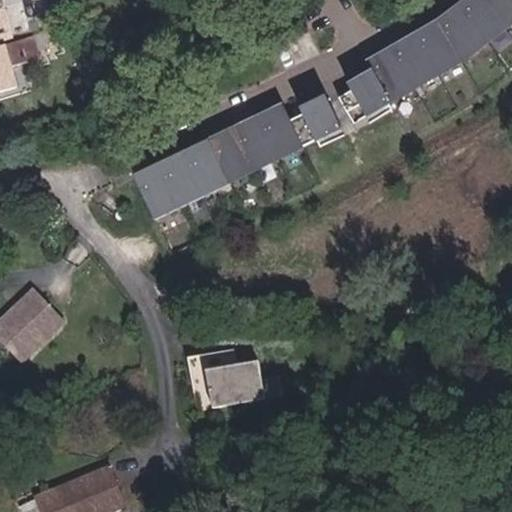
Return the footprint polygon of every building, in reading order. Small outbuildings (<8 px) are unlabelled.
[(347,92),(361,117),(469,55),(511,25),(511,0),(474,0),(448,19),(376,58),(381,67),(357,80),(359,85),(347,92)] [(37,45),(0,54),(0,63),(1,68),(0,68),(0,98),(25,92),(19,70),(42,64),(37,45)] [(295,107),(147,180),(167,220),(353,128),(338,98),(313,111),(315,115),(302,121),(295,107)] [(37,288),(0,331),(32,360),(69,316),(37,288)] [(241,347),(194,357),(205,410),(291,393),(287,373),(269,377),(266,359),(245,363),(241,347)] [(84,410),(81,395),(57,401),(60,416),(84,410)] [(106,511),(128,503),(113,466),(42,495),(49,511),(106,511)]
